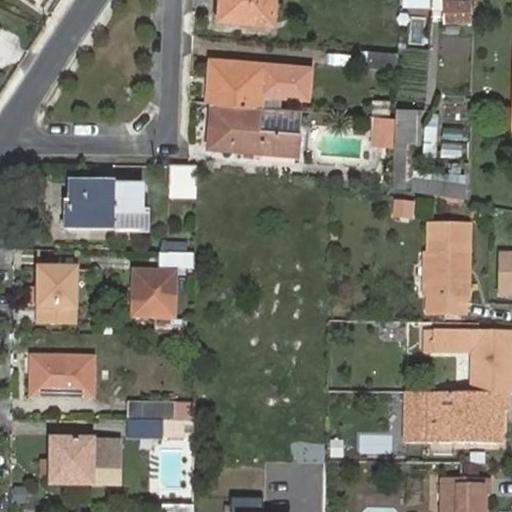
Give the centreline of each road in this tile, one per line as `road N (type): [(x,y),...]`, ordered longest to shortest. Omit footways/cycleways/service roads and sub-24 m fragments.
road 1 (residential): [(0,149),(169,148),(172,0)]
road 2 (residential): [(0,132),(96,0)]
